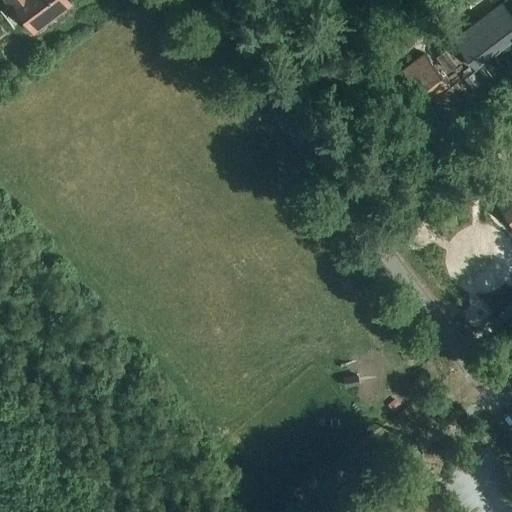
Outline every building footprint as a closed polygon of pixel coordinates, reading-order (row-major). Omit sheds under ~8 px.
[(67,0),(6,0),(9,4),(12,2),(33,31),(70,3),(67,0)] [(511,40),(511,15),(502,3),(454,40),(476,69),(511,40)] [(437,102),(453,90),(425,54),(399,73),(422,104),(432,96),(437,102)] [(498,203),(511,221),(511,171),(497,183),(508,196),(498,203)] [(485,511),(455,480),(432,503),(440,511),(485,511)]
